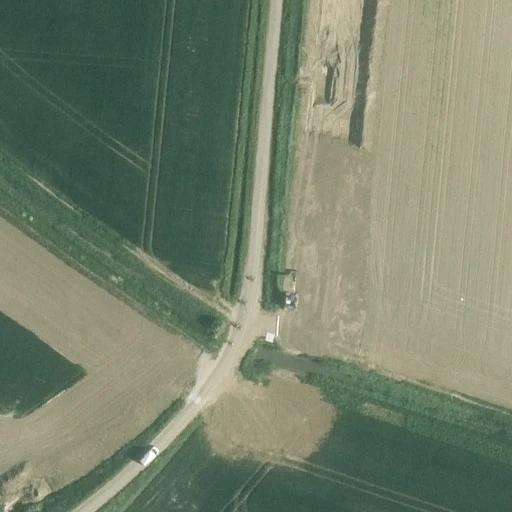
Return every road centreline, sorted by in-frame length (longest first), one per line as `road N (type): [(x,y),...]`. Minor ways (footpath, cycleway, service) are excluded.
road 1 (unclassified): [(85,511),(182,419),(242,324),(254,275),(274,0)]
road 2 (track): [(242,324),(511,411)]
